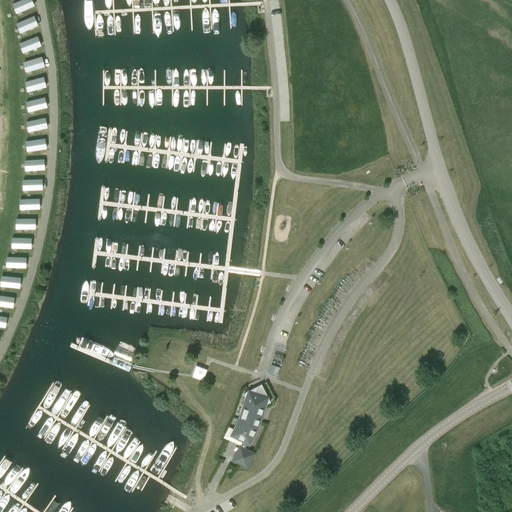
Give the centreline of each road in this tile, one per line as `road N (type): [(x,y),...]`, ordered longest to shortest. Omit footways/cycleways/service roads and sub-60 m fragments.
road 1 (unclassified): [(511,318),(463,235),(388,0)]
road 2 (unclassified): [(352,511),(414,449),(511,382)]
